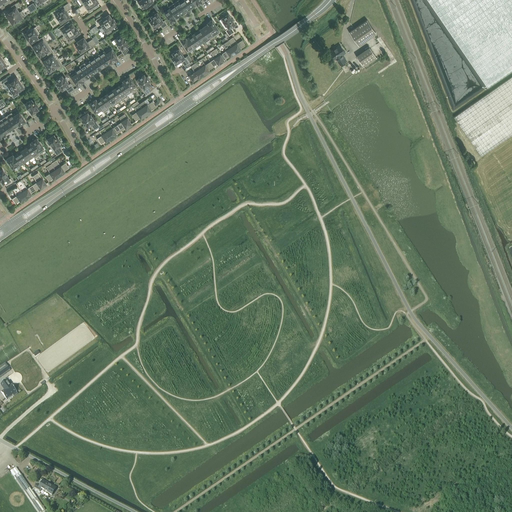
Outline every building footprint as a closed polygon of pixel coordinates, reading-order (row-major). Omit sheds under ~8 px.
[(97,0),(90,0),(84,5),(89,12),(95,8),(93,6),(96,4),(96,3),(99,2),(97,0)] [(181,14),(186,11),(179,0),(177,0),(174,3),(181,14)] [(179,0),(186,11),(191,7),(186,0),(179,0)] [(428,0),(443,22),(474,0),(428,0)] [(511,0),(474,0),(443,22),(487,87),(511,70),(511,0)] [(61,23),(70,17),(66,11),(72,8),(71,6),(68,2),(63,6),(64,8),(58,12),(60,15),(57,17),(58,18),(57,19),(59,22),(60,21),(61,22),(61,23)] [(6,14),(8,16),(9,19),(22,11),(21,10),(19,12),(16,7),(18,6),(16,3),(11,7),(13,9),(6,14)] [(174,3),(169,6),(177,17),(181,14),(174,3)] [(176,19),(175,18),(177,17),(169,6),(170,8),(165,12),(172,22),(176,19)] [(13,24),(25,16),(22,11),(9,19),(11,22),(12,21),(13,24)] [(151,21),(155,27),(160,24),(163,29),(168,25),(165,20),(163,21),(157,12),(156,13),(155,12),(152,14),(153,15),(152,16),(151,17),(153,19),(151,21)] [(98,23),(99,22),(102,27),(114,19),(113,18),(112,19),(109,14),(107,16),(106,16),(103,18),(102,16),(101,16),(98,18),(96,20),(98,23)] [(226,25),(227,25),(229,27),(226,30),(229,36),(235,32),(231,26),(235,24),(229,14),(228,14),(227,14),(227,15),(226,14),(223,16),(224,17),(223,18),(224,21),(226,25)] [(113,26),(117,24),(114,19),(102,27),(105,31),(104,32),(106,35),(112,31),(110,29),(114,27),(113,26)] [(376,32),(367,19),(350,31),(358,44),(376,32)] [(208,22),(209,23),(207,25),(215,36),(221,32),(212,20),(208,22)] [(65,24),(59,28),(64,36),(77,27),(76,28),(72,23),(70,25),(69,24),(66,26),(65,24)] [(210,39),(215,36),(207,25),(203,28),(210,39)] [(26,35),(26,36),(26,35),(28,38),(29,40),(30,39),(32,42),(38,38),(36,35),(40,33),(36,27),(32,29),(31,27),(27,30),(28,32),(25,34),(26,35)] [(76,35),(80,32),(77,27),(64,36),(69,43),(75,39),(73,37),(77,35),(76,35)] [(205,42),(210,39),(203,28),(198,31),(205,42)] [(205,42),(198,31),(193,34),(200,44),(205,41),(205,42)] [(130,51),(126,46),(129,44),(127,42),(128,41),(126,37),(124,38),(123,35),(122,35),(121,34),(117,37),(118,38),(117,39),(118,42),(117,42),(120,46),(121,46),(123,48),(121,49),(125,55),(130,51)] [(195,48),(200,44),(193,34),(188,37),(195,48)] [(35,49),(37,51),(49,43),(43,36),(38,40),(39,42),(37,44),(33,46),(35,48),(35,49)] [(78,47),(77,48),(79,51),(80,50),(80,51),(81,52),(89,46),(91,48),(95,45),(96,44),(93,39),(87,42),(84,37),(78,41),(80,44),(77,46),(78,47)] [(194,47),(195,48),(188,37),(187,39),(186,37),(182,40),(189,50),(194,47)] [(233,37),(228,40),(236,52),(241,48),(246,45),(242,40),(237,43),(233,37)] [(231,56),(236,52),(228,40),(227,41),(223,44),(227,50),(222,53),(226,58),(230,55),(231,56)] [(48,55),(54,51),(49,43),(37,51),(38,53),(38,54),(39,54),(40,56),(44,54),(46,52),(48,55)] [(340,45),(330,52),(331,53),(330,53),(332,56),(333,55),(336,59),(336,58),(340,65),(347,60),(342,54),(345,52),(340,45)] [(105,52),(104,51),(112,62),(118,59),(111,48),(105,52)] [(216,48),(211,52),(215,58),(210,61),(214,66),(218,63),(219,64),(224,60),(216,48)] [(364,66),(377,57),(371,48),(358,57),(364,66)] [(188,55),(186,56),(185,57),(179,49),(178,50),(177,49),(174,51),(174,52),(173,53),(175,56),(172,58),(176,64),(181,60),(185,66),(187,64),(192,61),(188,55)] [(45,64),(47,66),(59,58),(54,51),(48,55),(49,57),(47,59),(44,61),(45,63),(45,64)] [(112,62),(104,51),(99,54),(106,64),(111,61),(112,63),(112,62)] [(106,64),(99,54),(95,57),(102,67),(106,64)] [(90,60),(97,70),(102,67),(95,57),(94,57),(95,58),(91,61),(90,60)] [(58,70),(64,66),(63,64),(59,58),(47,66),(48,68),(48,69),(49,69),(50,71),(54,69),(56,67),(58,70)] [(210,61),(206,64),(201,58),(196,62),(204,73),(209,70),(209,69),(214,66),(210,61)] [(87,63),(86,62),(85,63),(92,74),(97,70),(90,60),(87,63)] [(192,61),(187,64),(189,67),(191,65),(195,71),(190,75),(194,80),(199,77),(204,73),(196,62),(194,63),(192,61)] [(92,74),(85,63),(80,66),(87,77),(92,74)] [(80,66),(81,68),(77,71),(84,81),(83,80),(87,77),(80,66)] [(71,75),(78,85),(84,81),(77,71),(76,71),(71,75)] [(144,74),(144,75),(143,74),(139,76),(139,78),(140,81),(139,82),(142,86),(143,85),(145,87),(143,89),(146,94),(152,91),(148,85),(151,84),(149,81),(150,80),(147,76),(146,77),(144,74)] [(74,89),(71,83),(69,85),(67,82),(68,81),(65,77),(64,78),(62,75),(62,76),(61,75),(57,78),(57,79),(56,79),(58,82),(57,83),(60,87),(61,86),(63,89),(66,87),(69,92),(74,89)] [(137,87),(130,76),(124,80),(131,91),(131,90),(137,87)] [(511,134),(511,76),(454,117),(481,156),(511,134)] [(5,86),(6,85),(9,89),(20,82),(18,79),(16,77),(10,81),(8,79),(4,82),(3,82),(5,86)] [(124,80),(125,82),(120,85),(128,96),(127,94),(131,91),(124,80)] [(22,85),(20,82),(9,89),(12,94),(11,95),(13,98),(19,94),(17,91),(23,87),(22,85)] [(128,96),(120,85),(116,88),(123,99),(128,96)] [(123,99),(116,88),(111,91),(118,102),(123,99)] [(118,102),(111,91),(106,95),(114,106),(118,102)] [(114,106),(106,95),(101,98),(109,109),(108,107),(112,104),(113,106),(114,106)] [(97,101),(96,99),(104,112),(109,109),(101,98),(97,101)] [(32,117),(39,113),(37,110),(38,109),(36,106),(37,105),(35,101),(33,102),(33,101),(32,101),(31,99),(25,103),(27,107),(28,109),(27,110),(32,117)] [(102,110),(104,112),(96,99),(90,103),(97,114),(102,110)] [(141,117),(147,114),(140,103),(138,100),(132,104),(137,111),(132,115),(136,120),(141,117)] [(148,104),(145,100),(140,103),(147,114),(152,110),(156,107),(153,101),(148,104)] [(13,115),(11,112),(19,125),(20,125),(20,124),(24,122),(25,122),(24,121),(25,121),(23,118),(24,117),(22,113),(20,114),(18,111),(13,115)] [(19,125),(11,112),(6,116),(14,127),(17,126),(16,125),(18,124),(19,125)] [(90,115),(88,112),(87,113),(86,112),(82,115),(83,116),(82,116),(84,119),(83,120),(85,124),(87,123),(88,126),(91,124),(95,129),(100,126),(96,120),(94,121),(92,119),(94,118),(91,114),(90,115)] [(119,117),(122,121),(118,125),(121,130),(126,127),(127,127),(132,124),(125,113),(119,117)] [(14,127),(6,116),(1,119),(9,130),(11,129),(14,127)] [(9,130),(1,119),(0,119),(0,126),(5,134),(7,132),(7,131),(9,130)] [(117,134),(117,133),(121,130),(118,125),(113,128),(108,120),(103,124),(105,127),(112,137),(117,134)] [(107,141),(112,137),(105,127),(100,130),(102,135),(97,138),(101,144),(106,140),(107,141)] [(57,136),(56,137),(55,136),(55,137),(53,135),(52,134),(47,137),(48,138),(47,139),(50,142),(49,142),(51,144),(49,145),(56,155),(63,151),(59,145),(60,145),(58,141),(60,140),(57,136)] [(31,141),(31,142),(39,154),(40,154),(39,154),(45,150),(41,145),(43,144),(40,140),(39,141),(37,138),(36,139),(36,138),(35,139),(32,141),(31,141)] [(30,145),(29,144),(27,146),(35,158),(39,154),(31,142),(32,144),(30,145)] [(24,148),(22,150),(29,159),(33,156),(34,158),(35,158),(27,146),(24,148)] [(20,151),(20,150),(17,152),(24,162),(29,159),(22,150),(20,151)] [(13,156),(12,155),(19,166),(24,162),(17,152),(15,154),(15,155),(13,156)] [(13,169),(19,165),(19,166),(12,155),(11,155),(7,158),(6,159),(8,162),(7,163),(10,167),(11,166),(13,169)] [(56,159),(51,163),(59,175),(64,171),(69,167),(65,162),(60,166),(56,159)] [(45,180),(47,182),(53,178),(54,178),(59,175),(51,163),(49,160),(44,164),(50,173),(45,176),(47,179),(45,180)] [(9,179),(6,175),(5,172),(2,169),(0,170),(0,180),(1,180),(3,183),(4,182),(6,185),(12,181),(10,178),(9,179)] [(38,172),(32,176),(37,182),(32,185),(35,190),(40,187),(46,184),(46,183),(47,182),(45,180),(42,177),(38,172)] [(21,179),(18,181),(16,183),(18,185),(26,197),(31,194),(31,193),(35,190),(32,185),(27,188),(21,179)] [(21,201),(26,197),(18,185),(12,189),(17,195),(12,199),(15,204),(20,200),(21,201)] [(5,364),(0,367),(0,377),(9,371),(5,364)] [(4,378),(0,381),(0,383),(3,388),(0,390),(4,397),(11,392),(12,394),(16,392),(14,390),(15,389),(10,383),(9,384),(4,378)] [(16,468),(11,472),(38,511),(42,511),(45,510),(16,468)] [(36,484),(34,489),(35,489),(34,491),(39,494),(40,492),(41,490),(52,495),(56,488),(42,480),(39,486),(36,484)]
